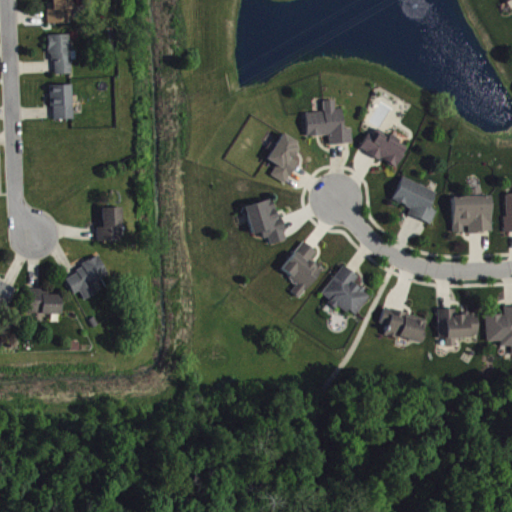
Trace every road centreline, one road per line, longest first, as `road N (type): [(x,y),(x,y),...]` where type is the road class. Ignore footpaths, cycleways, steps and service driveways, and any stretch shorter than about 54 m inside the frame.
road 1 (residential): [(5,0),(14,200),(30,232)]
road 2 (residential): [(334,195),(365,236),(397,259),(427,268),(511,267)]
